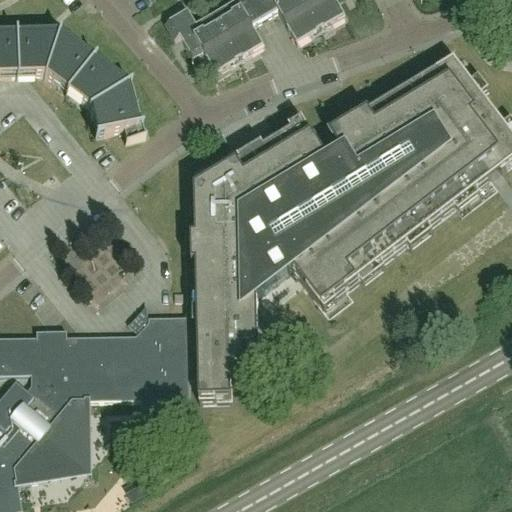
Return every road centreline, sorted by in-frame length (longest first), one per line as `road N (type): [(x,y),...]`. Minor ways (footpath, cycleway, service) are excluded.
road 1 (primary): [(241,511),(511,358)]
road 2 (residential): [(0,281),(203,121)]
road 3 (residential): [(203,121),(413,38)]
road 4 (residential): [(203,121),(96,0)]
